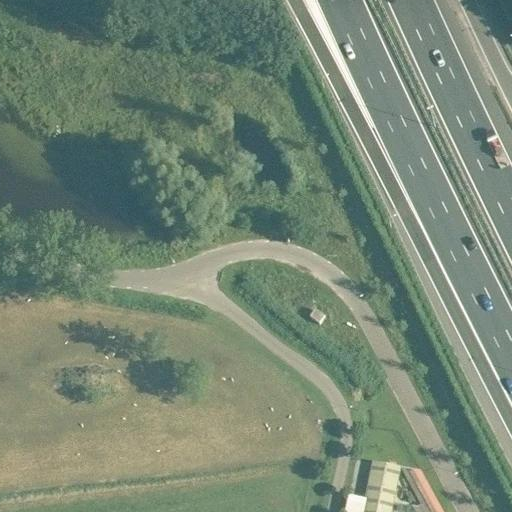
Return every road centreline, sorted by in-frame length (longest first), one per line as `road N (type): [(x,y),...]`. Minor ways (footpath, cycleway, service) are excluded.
road 1 (motorway): [(294,0),(511,421)]
road 2 (unclassified): [(469,511),(361,307),(326,270),(258,248),(224,255),(183,280)]
road 3 (motorway): [(340,0),(511,355)]
road 4 (unclassified): [(334,511),(347,449),(344,414),(324,382),(183,280)]
road 5 (motorway): [(511,209),(412,0)]
road 6 (unclassified): [(183,280),(142,282),(0,260)]
